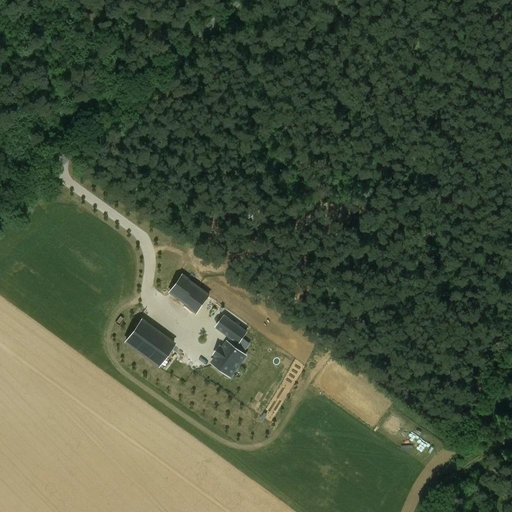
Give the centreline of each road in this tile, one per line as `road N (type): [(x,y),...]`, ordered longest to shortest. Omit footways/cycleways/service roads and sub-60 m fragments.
road 1 (unclassified): [(238,0),(0,213)]
road 2 (track): [(511,327),(449,477)]
